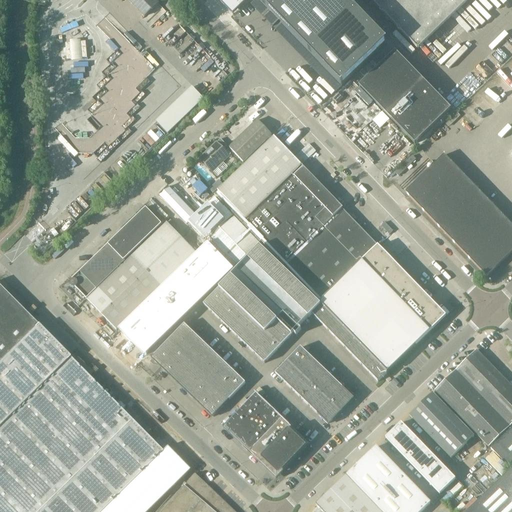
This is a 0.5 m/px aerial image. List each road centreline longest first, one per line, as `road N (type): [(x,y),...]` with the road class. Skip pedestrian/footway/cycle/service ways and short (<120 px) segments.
road 1 (unclassified): [(268,511),(35,286),(265,62)]
road 2 (unclassified): [(490,309),(265,62)]
road 3 (unknown): [(93,13),(121,42),(127,71),(119,108),(100,138),(83,143),(67,130),(58,106),(95,66),(92,22)]
road 4 (unclassified): [(280,511),(490,309)]
